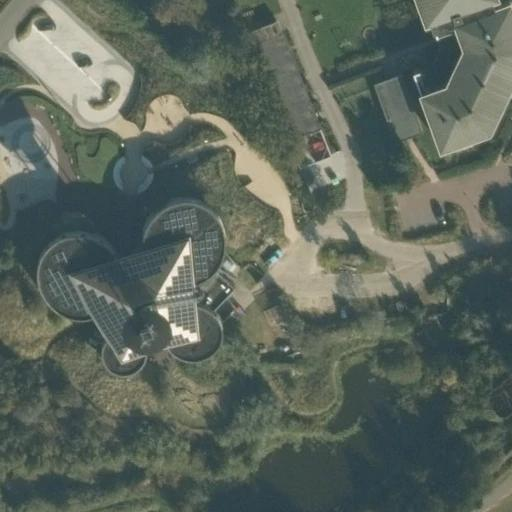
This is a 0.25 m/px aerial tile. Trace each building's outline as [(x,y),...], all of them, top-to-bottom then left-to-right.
[(416,0),(424,20),(430,18),(435,33),(437,33),(435,28),(459,19),(468,44),(449,85),(423,95),(414,70),(419,68),(418,67),(412,69),(440,146),(489,128),(511,78),(511,8),(509,0),(504,0),(494,4),(492,0),(416,0)] [(321,127),(283,31),(251,44),(289,139),(321,127)] [(411,136),(422,132),(401,73),(390,77),(411,136)] [(384,79),(373,83),(394,142),(405,138),(384,79)] [(193,198),(189,196),(185,196),(180,196),(176,197),(172,198),(169,198),(165,200),(161,202),(158,205),(155,206),(153,208),(151,212),(149,214),(147,216),(146,219),(145,222),(144,224),(143,227),(143,228),(142,231),(142,234),(142,237),(142,240),(142,243),(128,247),(114,252),(112,248),(109,244),(106,241),(102,238),(99,236),(95,234),(91,232),(88,231),(83,230),(80,230),(78,230),(73,230),(69,231),(66,231),(61,233),(58,235),(56,236),(53,238),(50,241),(48,243),(45,246),(43,248),(42,251),(40,255),(39,256),(38,260),(37,264),(36,267),(36,270),(36,273),(36,276),(37,280),(38,283),(38,284),(39,287),(40,290),(42,293),(45,297),(47,300),(51,303),(54,306),(58,308),(62,310),(66,311),(70,312),(74,313),(77,313),(80,313),(84,312),(87,312),(89,311),(92,310),(106,334),(105,336),(103,338),(102,339),(102,341),(101,344),(100,346),(100,348),(100,351),(101,353),(101,354),(101,356),(102,357),(103,360),(104,362),(105,364),(107,365),(108,366),(110,368),(112,369),(114,370),(116,371),(119,372),(122,372),(124,372),(127,372),(129,371),(132,370),(134,370),(136,368),(138,366),(141,364),(143,362),(144,359),(145,357),(145,355),(146,354),(146,352),(146,350),(146,349),(165,343),(166,345),(168,347),(169,349),(173,352),(175,353),(177,354),(182,356),(185,357),(188,358),(192,358),(194,358),(196,357),(201,356),(204,355),(206,354),(210,351),(212,350),(214,348),(215,346),(216,345),(218,342),(219,340),(220,338),(221,335),(222,332),(222,329),(222,326),(222,324),(221,321),(220,317),(219,315),(218,312),(217,310),(215,308),(213,306),(234,284),(231,281),(214,265),(216,263),(218,259),(220,257),(221,254),(222,251),(223,249),(224,246),(224,242),(225,239),(225,236),(224,233),(224,230),(223,228),(223,225),(221,221),(220,218),(218,216),(217,214),(214,211),(210,207),(207,205),(202,202),(198,200),(193,198)]
